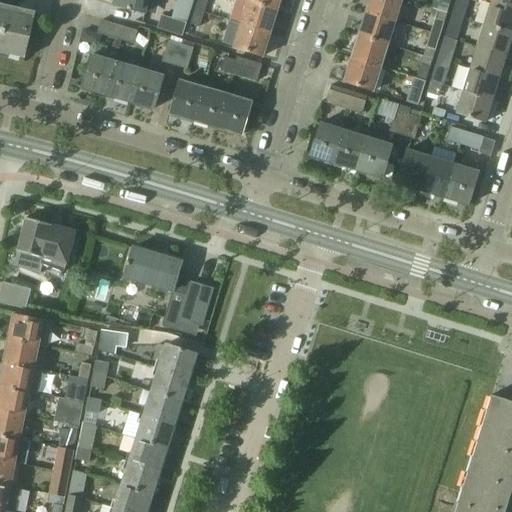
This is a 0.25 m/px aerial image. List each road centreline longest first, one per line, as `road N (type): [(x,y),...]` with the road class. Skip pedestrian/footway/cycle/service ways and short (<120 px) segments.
road 1 (residential): [(320,237),(230,511)]
road 2 (primary): [(252,216),(5,145)]
road 3 (residential): [(263,183),(35,116)]
road 4 (residential): [(482,251),(263,183)]
road 5 (residential): [(263,183),(319,0)]
road 6 (primary): [(472,283),(320,237)]
